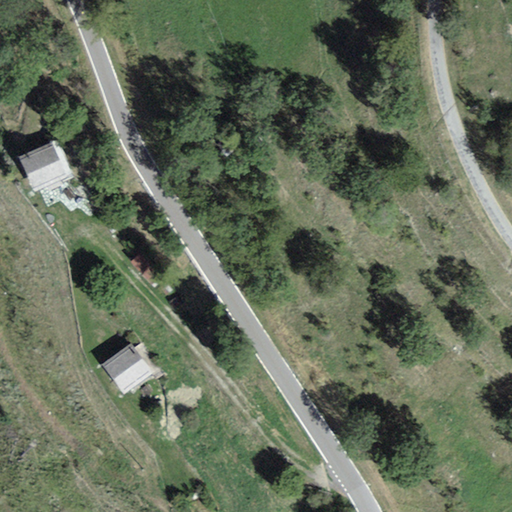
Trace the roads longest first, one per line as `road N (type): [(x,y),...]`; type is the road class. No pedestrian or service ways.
road 1 (tertiary): [(76,0),(134,147),(369,511)]
road 2 (track): [(352,480),(305,465),(263,427),(104,241),(89,234),(74,251),(93,340)]
road 3 (track): [(511,245),(445,108),(436,0)]
